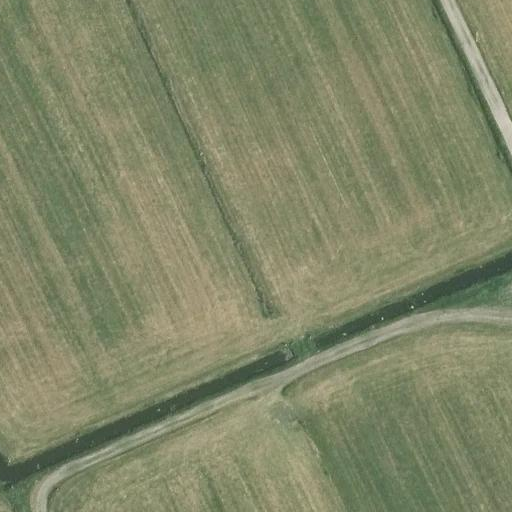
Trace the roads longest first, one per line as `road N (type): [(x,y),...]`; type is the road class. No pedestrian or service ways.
road 1 (track): [(36,511),(41,483),(57,472),(403,329),(511,321)]
road 2 (track): [(511,126),(453,0)]
